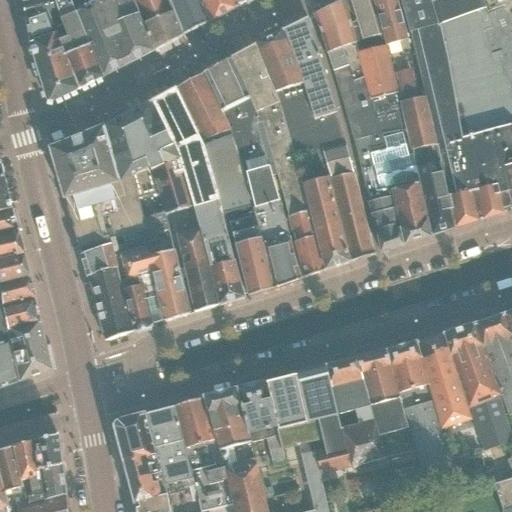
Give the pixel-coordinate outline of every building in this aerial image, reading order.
[(58,9),(54,0),(35,0),(23,4),(25,19),(49,12),(58,9)] [(74,91),(104,77),(77,10),(75,10),(71,0),(54,0),(58,9),(49,12),(59,41),(38,51),(32,52),(47,99),(54,97),(55,100),(74,91)] [(154,52),(154,51),(153,51),(132,0),(71,0),(75,10),(77,10),(104,77),(154,52)] [(132,0),(153,51),(154,51),(182,36),(183,36),(176,18),(167,0),(132,0)] [(167,0),(176,18),(183,36),(210,22),(201,0),(167,0)] [(201,0),(210,22),(211,22),(237,8),(233,0),(201,0)] [(406,129),(397,91),(375,7),(373,0),(345,0),(358,42),(375,37),(376,41),(373,42),(375,49),(357,52),(343,1),(314,16),(314,17),(321,33),(327,54),(333,72),(344,105),(354,141),(372,137),(406,129)] [(397,91),(420,88),(415,71),(395,0),(373,0),(375,7),(397,91)] [(511,211),(511,105),(498,53),(488,56),(482,32),(489,30),(481,11),(477,0),(401,0),(411,31),(411,32),(423,87),(437,146),(455,229),(505,214),(504,212),(511,210),(511,211)] [(511,0),(477,0),(481,11),(489,30),(482,32),(488,56),(498,53),(511,105),(511,0)] [(30,44),(32,52),(38,51),(59,41),(49,12),(25,19),(30,44)] [(314,123),(338,116),(337,112),(331,91),(316,45),(311,31),(308,23),(304,21),(301,22),(283,30),(307,96),(312,115),(314,123)] [(284,124),(312,115),(307,96),(283,30),(255,45),(280,107),(284,124)] [(309,211),(295,160),(284,124),(280,107),(255,45),(231,58),(240,76),(258,124),(262,123),(288,217),(309,211)] [(269,165),(258,124),(240,76),(231,58),(204,73),(203,74),(230,130),(245,178),(270,170),(269,165)] [(216,189),(218,196),(223,216),(249,208),(254,206),(245,178),(230,130),(203,74),(176,88),(175,88),(184,106),(184,107),(203,146),(205,152),(207,160),(213,179),(216,189)] [(406,129),(412,151),(437,146),(423,87),(420,88),(397,91),(406,129)] [(218,196),(216,189),(213,179),(207,160),(205,152),(203,146),(191,121),(184,107),(184,106),(175,88),(176,88),(175,88),(152,101),(179,159),(200,231),(219,306),(244,298),(238,279),(234,260),(224,219),(223,216),(218,196)] [(151,171),(179,159),(152,101),(149,103),(149,102),(103,127),(120,183),(131,177),(138,200),(155,186),(155,184),(151,171)] [(341,128),(338,116),(314,123),(312,115),(284,124),(295,160),(312,155),(322,152),(325,161),(330,179),(353,174),(345,143),(341,128)] [(119,183),(120,183),(103,127),(50,149),(64,199),(119,183)] [(372,137),(354,141),(358,160),(366,158),(373,186),(389,182),(388,179),(411,173),(406,154),(398,156),(397,150),(376,156),(372,137)] [(314,164),(325,161),(322,152),(312,155),(314,164)] [(330,179),(325,161),(314,164),(312,155),(295,160),(309,211),(326,271),(353,262),(347,243),(341,218),(330,179)] [(171,238),(200,231),(179,159),(151,171),(155,184),(155,186),(164,216),(169,230),(171,238)] [(0,212),(12,209),(1,164),(0,163),(0,212)] [(254,206),(279,199),(278,196),(270,170),(245,178),(254,206)] [(341,218),(363,213),(359,196),(353,174),(330,179),(341,218)] [(147,230),(138,200),(131,177),(120,183),(119,183),(64,199),(76,240),(77,243),(79,249),(122,237),(145,230),(147,230)] [(404,244),(430,237),(419,183),(391,190),(393,197),(400,225),(404,244)] [(157,234),(169,230),(164,216),(155,186),(138,200),(147,230),(145,230),(149,243),(154,242),(157,234)] [(380,253),(404,244),(400,225),(393,197),(368,202),(380,253)] [(251,215),(271,290),(273,289),(301,280),(279,199),(254,206),(249,208),(251,215)] [(0,236),(18,232),(12,209),(0,212),(0,236)] [(305,278),(326,271),(309,211),(288,217),(296,242),(305,278)] [(341,218),(347,243),(353,262),(375,255),(369,235),(363,213),(341,218)] [(270,291),(271,290),(251,215),(240,218),(241,222),(230,225),(239,259),(243,278),(249,297),(270,291)] [(87,278),(118,268),(115,255),(114,253),(146,244),(149,243),(145,230),(122,237),(124,242),(80,255),(87,278)] [(189,315),(171,238),(169,230),(157,234),(154,242),(149,243),(146,244),(114,253),(115,255),(118,268),(118,269),(125,293),(142,287),(151,325),(165,321),(165,322),(189,315)] [(218,306),(219,306),(200,231),(171,238),(189,315),(194,313),(194,314),(218,306)] [(0,261),(24,255),(18,232),(0,236),(0,261)] [(0,284),(0,285),(30,279),(29,277),(24,255),(0,261),(0,284)] [(125,293),(118,269),(118,268),(87,278),(95,304),(105,341),(135,332),(130,313),(125,293)] [(34,300),(35,300),(30,279),(0,285),(2,291),(0,291),(3,307),(34,300)] [(152,327),(151,325),(142,287),(125,293),(130,313),(135,332),(152,327)] [(1,308),(3,307),(0,291),(0,388),(19,382),(15,362),(12,351),(7,331),(1,308)] [(40,323),(34,300),(3,307),(1,308),(7,331),(40,323)] [(511,426),(511,335),(504,316),(474,326),(501,396),(511,426)] [(12,351),(45,343),(40,323),(7,331),(12,351)] [(501,396),(474,326),(444,336),(468,408),(470,407),(498,397),(501,396)] [(474,427),(468,408),(444,336),(417,344),(423,363),(441,431),(443,437),(474,427)] [(15,362),(19,382),(55,370),(50,345),(46,346),(45,343),(12,351),(15,362)] [(441,431),(418,345),(388,353),(419,462),(425,483),(426,487),(455,478),(443,437),(441,431)] [(328,511),(321,476),(350,467),(351,469),(384,460),(384,459),(415,452),(387,352),(326,368),(266,383),(236,391),(242,410),(250,444),(266,439),(273,464),(285,461),(283,450),(297,447),(312,511),(328,511)] [(254,459),(250,444),(242,410),(236,391),(203,399),(209,418),(221,459),(213,461),(214,465),(203,467),(191,470),(193,479),(196,479),(198,489),(195,490),(201,511),(234,505),(235,511),(267,511),(262,490),(264,489),(259,464),(256,465),(254,459)] [(498,397),(470,407),(483,449),(511,441),(498,397)] [(200,457),(203,467),(214,465),(213,461),(221,459),(209,418),(203,399),(175,406),(175,407),(174,407),(185,449),(206,443),(210,453),(200,457)] [(191,470),(185,449),(174,407),(146,414),(151,434),(161,472),(161,473),(165,486),(193,479),(191,470)] [(151,475),(161,472),(151,434),(146,414),(118,421),(118,422),(116,422),(115,423),(115,425),(114,425),(114,426),(114,428),(119,444),(124,462),(146,456),(151,475)] [(39,471),(62,466),(62,465),(58,435),(34,441),(39,471)] [(40,477),(39,471),(34,441),(14,447),(13,447),(27,505),(45,501),(40,477)] [(191,470),(203,467),(200,457),(210,453),(206,443),(185,449),(191,470)] [(27,505),(13,447),(0,450),(0,473),(6,492),(9,508),(8,508),(0,510),(0,511),(18,511),(17,507),(27,505)] [(129,481),(151,475),(146,456),(124,462),(129,481)] [(511,470),(511,479),(494,485),(503,511),(502,511),(511,511),(511,458),(508,460),(511,470)] [(45,501),(66,496),(62,466),(39,471),(40,477),(45,501)] [(165,486),(161,473),(161,472),(151,475),(153,483),(145,485),(149,501),(167,495),(165,486)] [(0,510),(8,508),(9,508),(6,492),(0,473),(0,510)] [(135,505),(149,501),(145,485),(153,483),(151,475),(129,481),(135,505)] [(395,499),(394,494),(390,477),(380,479),(386,501),(395,499)] [(137,511),(170,511),(167,495),(149,501),(135,505),(137,511)] [(45,501),(27,505),(17,507),(18,511),(67,511),(66,496),(45,501)]
